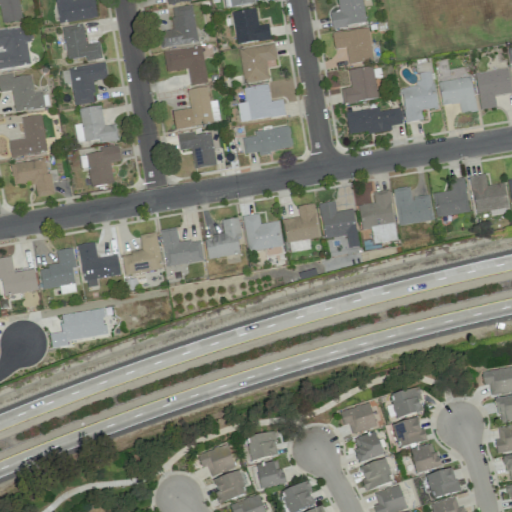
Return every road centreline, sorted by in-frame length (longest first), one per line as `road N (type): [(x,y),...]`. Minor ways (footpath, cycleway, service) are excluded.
road 1 (motorway): [(0,470),(211,387),(511,306)]
road 2 (motorway): [(511,262),(228,339),(0,420)]
road 3 (residential): [(0,226),(511,138)]
road 4 (residential): [(125,0),(158,201)]
road 5 (residential): [(295,0),(325,170)]
